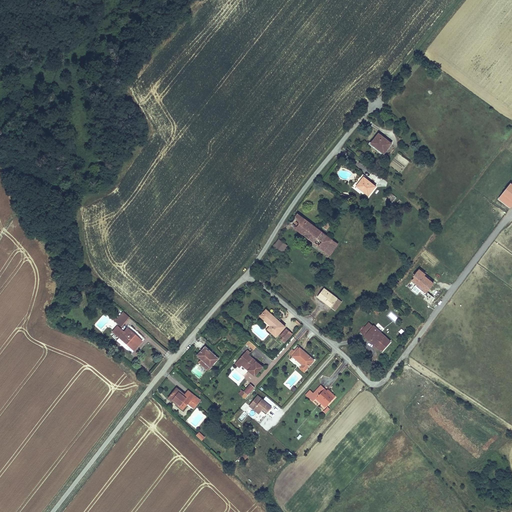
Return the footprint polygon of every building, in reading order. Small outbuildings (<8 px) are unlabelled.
[(378,133),(370,144),(384,154),(392,144),(378,133)] [(376,186),(364,176),(358,184),(364,189),(362,192),(368,197),(376,186)] [(510,209),(511,206),(511,184),(510,183),(497,199),(510,209)] [(332,240),(297,214),(289,225),(324,251),(332,240)] [(288,245),(279,239),(273,247),(282,253),(288,245)] [(330,255),(338,245),(332,240),(324,251),(330,255)] [(413,277),(414,278),(411,281),(426,294),(435,284),(425,276),(426,275),(420,269),(413,277)] [(324,288),(317,297),(331,307),(338,298),(324,288)] [(338,298),(331,307),(335,311),(342,301),(338,298)] [(384,303),(375,312),(377,314),(383,308),(382,307),(385,304),(384,303)] [(277,319),(266,309),(259,317),(264,321),(265,320),(271,325),(270,327),(267,330),(276,338),(286,327),(280,322),(282,321),(278,318),(277,319)] [(121,326),(130,316),(124,310),(116,319),(114,317),(113,319),(115,321),(121,326)] [(390,342),(369,322),(360,332),(382,351),(390,342)] [(131,347),(135,350),(142,341),(128,328),(126,331),(118,325),(113,331),(120,337),(117,340),(129,350),(131,347)] [(278,338),(284,344),(293,334),(286,329),(278,338)] [(257,346),(250,341),(247,344),(254,349),(257,346)] [(299,348),(297,346),(290,355),(292,356),(299,348)] [(208,370),(217,360),(205,348),(197,355),(203,360),(200,363),(208,370)] [(315,361),(299,348),(292,356),(302,365),(299,369),(304,373),(315,361)] [(244,354),(238,361),(242,364),(247,357),(244,354)] [(242,364),(241,365),(256,376),(263,366),(249,355),(247,357),(242,364)] [(248,395),(254,388),(250,384),(244,392),(248,395)] [(327,391),(321,385),(313,393),(310,390),(305,395),(313,402),(316,399),(326,407),(336,396),(328,390),(327,391)] [(176,388),(168,399),(174,404),(173,405),(184,413),(188,407),(187,406),(188,404),(191,401),(197,406),(201,400),(188,390),(185,395),(176,388)] [(245,399),(248,395),(244,392),(241,390),(238,394),(245,399)] [(262,410),(266,413),(272,407),(257,395),(249,405),(259,413),(262,410)] [(197,406),(191,401),(188,404),(195,409),(197,406)] [(205,438),(199,432),(196,435),(202,441),(205,438)] [(248,456),(244,452),(238,459),(242,463),(248,456)]
